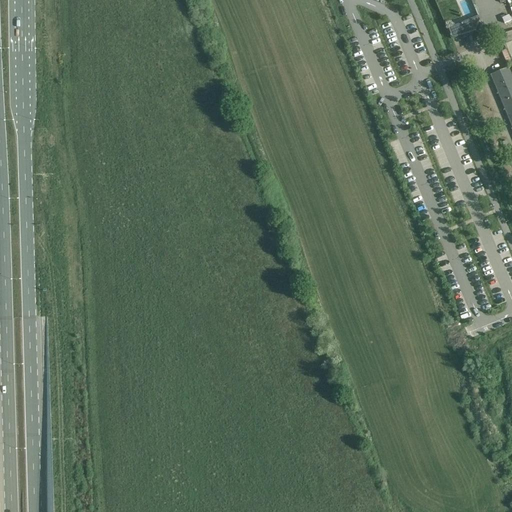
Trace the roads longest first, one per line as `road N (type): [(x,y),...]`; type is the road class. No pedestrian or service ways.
road 1 (primary): [(34,511),(22,0)]
road 2 (primary): [(0,150),(11,511)]
